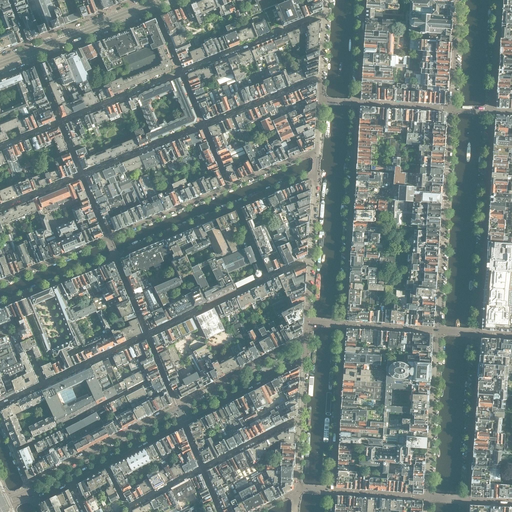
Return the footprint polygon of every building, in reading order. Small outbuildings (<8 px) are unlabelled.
[(52,3),(50,0),(26,0),(28,5),(29,7),(32,15),(33,14),(34,17),(33,18),(34,20),(35,20),(35,21),(30,23),(28,16),(21,19),(25,30),(29,29),(32,38),(41,34),(47,32),(55,29),(61,26),(54,11),(54,8),(52,3)] [(74,0),(79,12),(81,18),(82,18),(88,15),(82,0),(74,0)] [(92,14),(87,0),(82,0),(88,15),(92,14)] [(97,12),(93,0),(99,0),(103,10),(109,7),(106,0),(87,0),(92,14),(97,12)] [(216,7),(213,0),(202,0),(203,0),(201,1),(197,3),(196,3),(202,17),(218,11),(216,7)] [(224,15),(218,0),(213,0),(216,7),(219,6),(220,10),(220,12),(221,16),(224,15)] [(230,13),(225,0),(218,0),(224,15),(225,15),(221,17),(223,21),(224,24),(228,22),(226,17),(227,17),(226,15),(230,13)] [(235,11),(230,0),(225,0),(230,13),(234,12),(236,17),(238,16),(240,21),(242,20),(239,14),(238,10),(235,11)] [(297,5),(299,4),(297,0),(289,0),(278,5),(276,0),(263,0),(260,1),(258,2),(258,3),(262,12),(263,11),(264,11),(263,9),(271,5),(272,7),(275,6),(277,12),(280,18),(278,19),(276,19),(277,22),(279,21),(279,20),(280,20),(283,26),(286,25),(303,18),(297,5)] [(307,0),(308,0),(305,0),(306,1),(299,4),(301,8),(305,6),(309,5),(307,0)] [(322,5),(322,0),(321,0),(313,3),(312,4),(309,5),(311,9),(322,5)] [(374,8),(397,10),(397,0),(366,0),(366,16),(365,16),(364,18),(366,18),(373,19),(374,8)] [(452,13),(453,2),(424,0),(409,0),(409,13),(420,14),(422,14),(424,15),(424,14),(426,14),(427,15),(429,15),(429,13),(432,13),(446,14),(446,16),(451,16),(451,12),(452,13)] [(65,25),(57,1),(52,3),(54,8),(55,8),(56,9),(57,8),(58,9),(54,11),(61,26),(61,27),(65,25)] [(202,17),(196,3),(196,2),(191,4),(196,17),(199,24),(202,23),(200,19),(202,18),(202,17)] [(258,3),(256,4),(254,5),(257,14),(262,12),(258,3)] [(196,17),(191,4),(186,7),(190,18),(190,19),(196,17)] [(66,24),(81,18),(79,12),(70,15),(66,5),(60,8),(66,24)] [(256,14),(253,5),(248,7),(252,16),(256,14)] [(322,10),(322,5),(311,9),(313,14),(321,10),(322,10)] [(0,17),(1,17),(7,15),(13,13),(11,7),(2,10),(1,9),(0,9),(0,17)] [(32,15),(29,7),(18,11),(21,19),(28,16),(32,15)] [(190,18),(186,7),(179,9),(183,20),(182,20),(184,26),(184,25),(189,23),(187,19),(190,18)] [(252,16),(248,7),(246,8),(245,7),(242,8),(243,10),(245,9),(246,12),(239,14),(242,20),(252,16)] [(184,26),(182,20),(178,10),(172,12),(179,27),(176,28),(177,29),(179,35),(183,34),(186,32),(187,32),(186,30),(184,26)] [(179,27),(172,12),(167,14),(168,14),(167,14),(174,29),(176,28),(179,27)] [(451,28),(451,22),(452,22),(452,21),(451,21),(451,20),(451,18),(452,18),(452,16),(451,16),(446,16),(446,14),(432,13),(429,13),(429,15),(427,15),(426,14),(424,14),(424,15),(422,14),(420,14),(409,13),(408,21),(409,21),(408,33),(419,34),(419,32),(420,33),(420,32),(428,32),(428,33),(429,33),(429,34),(450,36),(450,34),(451,34),(451,33),(450,33),(450,30),(451,30),(451,28)] [(511,13),(502,13),(501,24),(511,24),(511,13)] [(174,29),(167,14),(163,16),(162,18),(169,35),(175,33),(176,36),(179,35),(177,29),(173,30),(173,29),(174,29)] [(14,33),(12,28),(9,20),(7,15),(1,17),(7,33),(13,46),(18,44),(14,33)] [(269,32),(262,15),(252,19),(254,23),(259,36),(269,32)] [(17,25),(15,18),(9,20),(12,28),(17,25)] [(373,19),(366,18),(365,18),(365,25),(392,27),(393,20),(373,19)] [(153,50),(164,45),(166,44),(155,19),(100,41),(81,48),(87,59),(90,58),(91,59),(92,58),(93,61),(96,59),(95,57),(97,57),(96,55),(99,54),(108,71),(117,67),(125,64),(127,70),(128,73),(127,73),(128,76),(158,63),(153,50)] [(320,31),(321,20),(304,26),(306,31),(308,36),(320,31)] [(241,43),(237,33),(234,28),(237,27),(235,22),(225,26),(227,30),(223,32),(223,33),(225,36),(225,37),(230,48),(241,43)] [(259,36),(254,23),(249,25),(250,28),(255,38),(259,36)] [(409,84),(409,79),(409,75),(413,75),(413,84),(424,84),(423,85),(424,85),(427,86),(432,86),(431,103),(447,104),(447,99),(448,99),(448,93),(447,93),(447,91),(448,87),(448,84),(448,81),(448,76),(449,70),(449,64),(449,59),(450,52),(450,43),(450,41),(451,36),(450,36),(429,34),(429,40),(412,39),(411,50),(423,51),(422,57),(417,57),(417,62),(418,62),(418,64),(419,64),(419,67),(418,67),(418,68),(426,69),(426,71),(423,71),(423,74),(425,74),(424,80),(424,83),(416,83),(416,79),(414,79),(415,74),(409,73),(409,68),(406,68),(406,56),(392,55),(393,32),(392,32),(392,27),(365,25),(365,30),(364,42),(364,47),(363,53),(368,53),(368,59),(363,59),(363,65),(362,70),(362,74),(362,76),(362,82),(372,82),(376,82),(382,83),(388,83),(392,83),(393,83),(393,78),(390,78),(390,72),(391,72),(391,67),(389,66),(389,62),(392,62),(392,63),(403,64),(403,65),(404,65),(404,73),(405,73),(405,84),(406,84),(409,84)] [(299,43),(299,34),(306,31),(304,26),(287,34),(290,43),(292,46),(299,43)] [(255,38),(250,28),(248,29),(247,27),(239,30),(240,32),(237,33),(241,43),(255,38)] [(511,28),(501,28),(500,38),(511,38),(511,28)] [(23,41),(22,37),(19,31),(14,33),(18,44),(23,41)] [(319,45),(320,31),(308,36),(307,50),(319,45)] [(13,46),(7,33),(3,34),(2,33),(0,33),(0,50),(12,46),(13,46)] [(179,35),(176,36),(171,38),(174,47),(186,42),(183,34),(179,35)] [(290,43),(287,34),(273,39),(277,49),(290,43)] [(230,48),(225,37),(225,36),(221,38),(217,39),(216,38),(212,40),(212,39),(218,53),(230,48)] [(218,53),(212,39),(208,41),(204,43),(204,44),(201,45),(202,48),(206,58),(218,53)] [(277,49),(273,39),(269,41),(273,53),(278,51),(277,49)] [(191,46),(189,43),(189,41),(186,42),(174,47),(176,52),(188,48),(190,48),(189,46),(191,46)] [(273,53),(269,41),(264,43),(269,55),(273,53)] [(282,62),(278,51),(273,53),(269,55),(264,43),(259,45),(264,56),(266,59),(269,68),(277,64),(282,62)] [(171,58),(166,44),(164,45),(153,50),(158,63),(159,65),(160,64),(161,64),(160,62),(162,61),(169,58),(171,58)] [(264,56),(259,45),(255,46),(255,47),(260,58),(262,57),(263,60),(266,59),(264,56)] [(304,56),(319,50),(319,46),(319,45),(307,50),(305,51),(306,53),(304,54),(304,56)] [(511,45),(500,45),(499,56),(511,56),(511,45)] [(265,70),(260,58),(255,47),(250,48),(255,58),(260,72),(265,70)] [(95,77),(87,59),(81,48),(77,50),(90,79),(93,78),(95,77)] [(187,54),(186,51),(189,50),(188,48),(176,52),(178,57),(187,54)] [(206,58),(202,48),(196,50),(195,48),(189,51),(190,53),(190,54),(192,57),(194,63),(206,58)] [(255,58),(250,48),(237,54),(240,63),(241,64),(255,58)] [(90,79),(77,50),(64,55),(79,91),(80,90),(79,87),(78,87),(78,85),(80,85),(82,91),(83,90),(84,89),(86,93),(92,91),(91,89),(93,88),(94,90),(97,89),(93,78),(90,79)] [(306,61),(319,56),(319,50),(304,56),(300,58),(297,59),(299,64),(306,61)] [(189,58),(188,55),(190,54),(190,53),(187,54),(178,57),(180,62),(189,58)] [(240,74),(237,65),(240,63),(237,54),(227,58),(236,79),(237,81),(241,79),(245,78),(246,77),(244,72),(240,74)] [(86,107),(81,97),(79,91),(64,55),(54,59),(57,66),(58,69),(60,73),(58,73),(53,75),(51,76),(52,80),(54,79),(54,81),(56,80),(57,84),(61,82),(69,101),(70,104),(71,103),(74,112),(86,107)] [(318,62),(319,56),(306,61),(307,63),(305,64),(306,67),(318,62)] [(511,56),(499,56),(499,67),(511,67),(511,56)] [(194,63),(192,57),(189,58),(180,62),(183,67),(194,63)] [(173,67),(172,66),(174,65),(172,60),(170,60),(169,58),(162,61),(160,62),(161,64),(160,64),(163,73),(165,73),(166,74),(171,72),(170,70),(172,70),(173,67)] [(236,79),(227,58),(214,64),(219,76),(216,77),(214,77),(218,86),(236,79)] [(58,69),(57,66),(54,59),(49,61),(54,71),(56,70),(58,73),(60,73),(58,69)] [(54,71),(49,61),(45,63),(50,74),(51,76),(53,75),(51,72),(54,71)] [(318,68),(318,62),(306,67),(308,72),(318,68)] [(50,74),(45,63),(40,65),(45,76),(50,74)] [(163,73),(160,64),(159,65),(147,70),(151,79),(154,78),(155,79),(161,76),(160,75),(163,74),(163,73)] [(219,76),(214,64),(210,65),(212,73),(215,71),(216,74),(215,74),(216,77),(219,76)] [(286,86),(281,73),(277,64),(269,68),(265,70),(260,72),(259,72),(267,94),(286,86)] [(212,73),(210,65),(200,69),(186,75),(188,80),(200,75),(201,77),(202,79),(213,74),(212,73)] [(39,79),(34,67),(29,69),(32,77),(31,78),(32,81),(39,79)] [(306,78),(304,73),(302,68),(301,69),(300,68),(287,73),(291,85),(306,78)] [(318,68),(308,72),(304,73),(306,78),(317,74),(318,68)] [(151,79),(147,70),(135,75),(139,84),(142,83),(142,84),(148,82),(148,80),(151,79)] [(43,90),(41,86),(33,89),(30,82),(28,79),(29,79),(26,71),(22,72),(25,79),(30,93),(34,92),(35,93),(43,90)] [(291,85),(287,73),(286,71),(281,73),(286,86),(291,85)] [(25,79),(22,72),(21,72),(21,73),(18,74),(15,75),(18,83),(17,84),(17,86),(25,83),(24,81),(22,81),(22,80),(25,79)] [(267,94),(259,72),(254,74),(258,84),(263,96),(267,94)] [(510,82),(510,77),(511,77),(511,74),(497,73),(497,76),(498,76),(498,82),(510,82)] [(18,83),(15,75),(14,75),(11,77),(7,78),(11,86),(17,84),(18,83)] [(135,85),(139,84),(135,75),(123,80),(122,78),(109,83),(114,94),(117,93),(118,94),(124,92),(123,90),(126,89),(130,88),(130,89),(136,87),(135,85)] [(199,80),(198,78),(201,77),(200,75),(188,80),(190,84),(199,80)] [(254,88),(250,76),(246,77),(245,78),(249,87),(254,100),(258,98),(254,88)] [(0,90),(11,86),(7,78),(6,78),(6,79),(5,79),(0,80),(0,90)] [(139,96),(138,97),(138,98),(137,98),(139,104),(141,108),(144,114),(144,115),(144,116),(144,117),(144,118),(145,118),(146,119),(146,120),(146,121),(146,122),(147,123),(147,124),(148,124),(149,126),(148,127),(149,128),(149,129),(150,129),(150,130),(151,130),(151,131),(150,132),(149,133),(150,133),(151,133),(152,138),(152,140),(150,140),(150,141),(151,141),(151,142),(159,138),(199,121),(180,78),(170,82),(169,82),(168,82),(167,82),(166,83),(166,84),(164,84),(163,84),(162,84),(161,85),(160,86),(159,87),(158,86),(157,86),(157,87),(156,87),(155,87),(155,88),(154,88),(153,89),(152,89),(151,89),(150,89),(149,90),(148,91),(147,91),(146,91),(145,91),(144,92),(143,93),(140,95),(139,95),(139,96)] [(41,86),(39,79),(32,81),(30,82),(33,89),(41,86)] [(249,102),(244,88),(241,79),(237,81),(236,81),(236,82),(244,103),(249,102)] [(69,101),(61,82),(57,84),(56,80),(54,81),(48,83),(57,106),(62,104),(69,101)] [(235,107),(230,93),(234,92),(240,105),(244,103),(236,82),(222,87),(230,109),(235,107)] [(381,100),(382,83),(376,82),(376,94),(371,94),(368,93),(368,99),(375,100),(381,100)] [(25,87),(26,87),(25,83),(17,86),(19,92),(26,89),(25,87)] [(202,88),(201,86),(204,85),(203,83),(191,88),(193,92),(202,88)] [(316,90),(317,83),(316,83),(306,87),(308,92),(308,93),(316,90)] [(263,96),(258,84),(256,84),(257,87),(254,88),(258,98),(263,96)] [(114,96),(109,85),(104,87),(109,98),(114,96)] [(109,98),(104,87),(99,89),(99,88),(97,89),(94,90),(95,91),(98,100),(100,99),(101,101),(109,98)] [(204,92),(203,90),(204,90),(206,90),(205,87),(202,88),(193,92),(195,96),(204,92)] [(230,109),(222,87),(217,89),(223,105),(225,111),(230,109)] [(249,87),(244,88),(249,102),(253,100),(254,100),(249,87)] [(28,95),(27,93),(28,92),(27,89),(26,89),(19,92),(22,97),(26,95),(28,95)] [(47,100),(44,94),(43,90),(35,93),(27,96),(29,102),(30,104),(30,106),(35,104),(35,105),(47,100)] [(299,109),(316,102),(316,96),(308,99),(305,100),(300,90),(296,91),(301,102),(299,102),(297,104),(299,109)] [(316,95),(316,90),(308,93),(308,92),(306,93),(308,99),(316,96),(316,95)] [(98,100),(95,91),(92,92),(92,91),(86,93),(83,94),(84,96),(81,97),(86,107),(99,102),(98,100)] [(221,113),(216,103),(212,91),(207,93),(208,95),(209,97),(209,99),(210,101),(211,104),(212,105),(216,115),(220,113),(221,113)] [(301,102),(296,91),(292,93),(296,101),(296,102),(299,101),(299,102),(301,102)] [(240,105),(234,92),(230,93),(235,107),(240,105)] [(296,103),(295,101),(296,101),(292,93),(287,95),(293,111),(299,109),(297,104),(296,103)] [(28,105),(27,103),(29,102),(27,96),(26,95),(22,97),(24,103),(17,105),(19,110),(20,110),(27,107),(31,106),(30,106),(30,104),(28,105)] [(293,111),(287,95),(282,97),(284,103),(285,106),(288,105),(289,108),(291,112),(293,111)] [(136,107),(132,97),(128,99),(131,110),(136,108),(136,107)] [(290,121),(288,117),(289,116),(290,118),(315,108),(316,102),(299,109),(293,111),(291,112),(288,113),(289,114),(273,121),(272,119),(279,116),(279,114),(276,107),(284,103),(282,97),(271,101),(276,112),(277,114),(275,115),(273,116),(261,122),(263,126),(261,127),(262,130),(264,129),(266,133),(274,129),(274,130),(280,142),(286,140),(287,142),(290,141),(289,138),(292,137),(292,139),(294,138),(297,137),(299,136),(298,134),(297,131),(292,133),(290,127),(292,126),(291,123),(289,124),(288,122),(290,121)] [(131,110),(128,99),(127,99),(119,103),(123,112),(123,113),(131,110)] [(41,108),(49,104),(47,100),(35,105),(37,109),(41,108)] [(74,112),(71,103),(70,104),(69,101),(62,104),(67,115),(74,112)] [(276,112),(271,101),(268,103),(273,115),(273,116),(275,115),(274,112),(276,112)] [(225,111),(223,105),(221,106),(221,105),(220,105),(219,103),(218,104),(217,102),(216,103),(221,113),(225,111)] [(123,112),(119,103),(115,105),(118,114),(123,112)] [(273,115),(268,103),(264,104),(268,114),(269,117),(273,115)] [(67,115),(62,104),(57,106),(62,117),(67,115)] [(216,115),(212,105),(210,106),(210,104),(206,106),(211,118),(215,115),(216,115)] [(268,114),(264,104),(257,107),(261,117),(268,114)] [(19,110),(17,105),(8,109),(10,114),(19,110)] [(121,119),(118,114),(115,105),(106,108),(110,120),(111,122),(121,119)] [(211,118),(206,106),(200,108),(203,115),(205,119),(205,120),(206,120),(211,118)] [(32,114),(31,111),(29,111),(27,107),(20,110),(23,118),(27,116),(27,118),(29,118),(29,117),(28,115),(32,114)] [(261,117),(257,107),(252,109),(257,123),(259,122),(260,122),(259,121),(262,120),(261,117)] [(110,120),(106,108),(105,109),(98,111),(92,114),(97,125),(110,120)] [(298,118),(305,116),(306,118),(315,114),(315,108),(290,118),(293,124),(293,123),(300,121),(298,118)] [(8,109),(1,112),(0,112),(0,115),(0,116),(0,115),(0,118),(10,114),(8,109)] [(257,123),(252,109),(246,112),(250,122),(252,125),(253,125),(257,123)] [(45,118),(43,119),(41,120),(39,115),(38,114),(37,110),(33,112),(35,116),(39,127),(56,120),(53,114),(45,118)] [(45,118),(53,114),(51,110),(39,115),(41,120),(43,119),(42,117),(42,116),(44,115),(45,118)] [(419,134),(420,111),(414,111),(409,110),(408,127),(402,127),(402,133),(419,134)] [(250,122),(246,112),(240,114),(246,128),(250,126),(248,123),(250,122)] [(97,127),(97,125),(92,114),(88,115),(93,129),(96,137),(101,136),(99,130),(97,127)] [(250,138),(246,128),(240,114),(234,117),(239,129),(245,143),(248,142),(252,140),(250,137),(250,138)] [(295,129),(315,121),(315,114),(306,118),(300,121),(293,123),(295,129)] [(93,129),(88,115),(84,117),(89,129),(89,130),(93,129)] [(37,127),(33,117),(33,116),(29,117),(29,118),(33,129),(37,127)] [(89,129),(84,117),(80,119),(84,131),(89,129)] [(239,129),(234,117),(229,119),(234,129),(234,131),(239,129)] [(28,131),(23,120),(23,119),(19,121),(18,118),(8,121),(12,130),(18,127),(21,134),(28,131)] [(33,129),(29,118),(27,118),(23,120),(28,131),(33,129)] [(84,131),(80,119),(76,120),(79,128),(81,135),(82,135),(85,142),(88,141),(85,133),(84,131)] [(234,129),(229,119),(224,121),(229,135),(233,133),(231,130),(234,129)] [(79,128),(76,120),(65,125),(68,132),(75,129),(75,130),(79,128)] [(0,142),(8,139),(5,132),(12,130),(8,121),(0,124),(0,127),(2,132),(0,132),(0,142)] [(229,135),(224,121),(219,123),(222,132),(223,134),(225,133),(226,136),(229,135)] [(298,134),(314,127),(315,121),(295,129),(297,131),(298,134)] [(222,132),(219,123),(218,123),(208,128),(212,138),(220,135),(219,133),(222,132)] [(371,136),(372,133),(377,133),(377,135),(382,135),(382,131),(382,128),(384,128),(384,126),(379,125),(374,125),(359,124),(359,130),(359,135),(358,141),(376,142),(376,136),(371,136)] [(507,133),(507,128),(505,127),(504,127),(503,127),(503,124),(495,124),(494,132),(506,133),(507,133)] [(50,136),(60,131),(59,127),(48,132),(50,136)] [(314,134),(314,127),(298,134),(299,136),(301,140),(303,138),(314,134)] [(142,138),(141,136),(144,134),(142,128),(134,131),(136,137),(136,138),(140,146),(148,143),(147,139),(146,137),(142,138)] [(205,138),(202,130),(197,132),(200,140),(205,138)] [(287,158),(280,142),(274,130),(265,135),(268,142),(269,142),(272,148),(276,146),(282,160),(287,158)] [(51,140),(52,140),(62,136),(60,131),(50,136),(51,140)] [(272,150),(271,148),(272,148),(269,142),(268,142),(265,135),(263,131),(259,133),(263,141),(264,141),(267,146),(266,146),(269,152),(266,153),(272,165),(278,162),(274,151),(273,151),(272,149),(272,150)] [(51,140),(50,136),(48,132),(44,133),(48,144),(50,148),(54,146),(51,140)] [(200,140),(197,132),(189,135),(192,144),(200,141),(200,140)] [(48,144),(44,133),(40,135),(43,144),(45,143),(45,144),(46,145),(48,144)] [(423,134),(419,134),(402,133),(401,138),(428,140),(433,140),(444,141),(445,135),(423,134)] [(223,134),(220,135),(212,138),(217,149),(225,146),(227,144),(223,134)] [(192,144),(189,135),(182,138),(185,147),(192,144)] [(57,146),(65,142),(62,136),(52,140),(57,151),(58,150),(57,146)] [(82,143),(81,139),(79,136),(78,137),(71,140),(74,147),(82,143)] [(306,150),(304,146),(302,142),(301,140),(299,136),(297,137),(298,140),(296,141),(301,152),(306,150)] [(511,137),(494,136),(493,136),(493,139),(494,139),(493,145),(511,146),(511,137)] [(40,148),(36,137),(30,139),(35,150),(40,148)] [(266,153),(259,137),(254,139),(266,167),(272,165),(266,153)] [(123,153),(140,146),(136,138),(119,144),(123,153)] [(186,149),(185,147),(182,138),(175,141),(181,156),(180,156),(182,160),(186,159),(189,165),(193,163),(193,165),(198,163),(196,159),(192,160),(190,157),(190,158),(188,153),(186,149)] [(313,142),(314,140),(314,138),(305,141),(302,142),(304,146),(313,142)] [(428,143),(428,140),(401,138),(401,141),(401,144),(444,146),(444,141),(433,140),(433,143),(428,143)] [(266,167),(254,139),(252,140),(248,142),(261,169),(266,167)] [(32,149),(29,140),(23,142),(26,150),(26,152),(32,149)] [(181,156),(175,141),(170,143),(176,159),(180,169),(189,165),(186,159),(182,160),(180,156),(181,156)] [(401,150),(401,144),(401,141),(396,141),(395,148),(390,148),(390,150),(395,150),(395,152),(401,153),(401,150)] [(26,150),(23,142),(18,144),(21,152),(26,150)] [(68,150),(65,142),(57,146),(58,150),(60,153),(68,150)] [(261,169),(248,142),(245,143),(246,144),(247,144),(247,145),(244,147),(255,172),(261,169)] [(312,148),(313,146),(313,145),(314,145),(314,142),(313,142),(304,146),(306,150),(306,151),(310,150),(310,149),(312,148)] [(176,159),(170,143),(165,145),(168,152),(170,152),(171,155),(169,155),(171,160),(172,161),(176,159)] [(21,154),(21,152),(18,144),(12,147),(16,157),(21,154)] [(106,160),(123,153),(119,144),(102,151),(106,160)] [(444,152),(444,146),(401,144),(401,150),(413,150),(413,146),(417,146),(417,147),(419,148),(419,151),(444,152)] [(169,155),(168,152),(165,145),(160,147),(166,162),(171,160),(169,155)] [(511,146),(493,145),(493,149),(492,149),(492,151),(493,151),(493,155),(507,156),(507,152),(510,153),(510,156),(511,156),(511,146)] [(219,154),(230,150),(229,147),(226,149),(225,146),(217,149),(219,154)] [(282,160),(276,146),(272,148),(271,148),(272,150),(272,149),(273,151),(274,151),(278,162),(282,160)] [(17,162),(16,159),(17,159),(16,157),(12,147),(8,148),(17,172),(20,171),(21,171),(18,161),(17,162)] [(89,156),(86,151),(85,147),(76,151),(79,160),(85,158),(89,156)] [(167,163),(166,162),(160,147),(155,149),(161,162),(162,165),(167,163)] [(300,153),(297,147),(293,149),(293,147),(290,148),(290,150),(287,151),(289,157),(290,157),(293,155),(293,156),(296,155),(296,154),(299,153),(300,153)] [(17,172),(8,148),(3,150),(7,161),(12,174),(15,173),(17,172)] [(213,156),(209,149),(202,151),(201,152),(201,154),(199,155),(197,151),(200,150),(199,149),(199,148),(194,150),(198,161),(201,160),(200,158),(203,157),(204,160),(213,156)] [(161,162),(155,149),(150,151),(156,164),(161,162)] [(231,149),(230,150),(219,154),(223,164),(232,160),(235,159),(231,149)] [(89,167),(106,160),(102,151),(89,157),(90,158),(86,160),(89,167)] [(156,164),(150,151),(145,153),(150,166),(156,164)] [(72,158),(70,155),(69,153),(62,156),(64,161),(71,158),(72,158)] [(150,166),(145,153),(140,155),(144,165),(145,168),(150,166)] [(144,165),(140,155),(122,162),(126,172),(128,171),(129,172),(142,167),(141,166),(144,165)] [(492,167),(506,168),(510,169),(511,168),(511,156),(510,156),(507,156),(493,155),(492,167)] [(215,162),(213,157),(213,156),(204,160),(206,165),(215,162)] [(254,172),(247,158),(246,157),(245,156),(241,158),(248,175),(254,172)] [(392,173),(377,172),(364,171),(364,169),(368,170),(369,165),(370,165),(370,163),(376,164),(376,158),(357,157),(356,169),(356,171),(356,175),(392,177),(392,173)] [(66,177),(60,163),(59,158),(54,160),(58,170),(61,179),(66,177)] [(74,163),(71,158),(64,161),(66,166),(74,163)] [(89,167),(86,160),(85,158),(79,160),(83,169),(89,167)] [(248,175),(241,158),(236,160),(239,166),(244,176),(248,175)] [(77,172),(74,163),(66,166),(64,161),(60,163),(66,177),(77,172)] [(126,172),(122,162),(117,165),(123,179),(126,178),(124,173),(126,172)] [(210,191),(205,179),(204,177),(198,179),(197,176),(203,174),(198,163),(193,165),(193,163),(189,165),(196,180),(203,194),(208,192),(208,193),(210,192),(210,191)] [(237,171),(235,168),(234,164),(225,168),(226,171),(228,175),(234,173),(237,171)] [(123,179),(117,165),(112,167),(116,176),(119,175),(121,180),(123,179)] [(244,176),(239,166),(235,168),(237,171),(240,178),(244,176)] [(412,186),(413,173),(405,172),(400,172),(400,166),(393,166),(392,166),(392,171),(394,172),(393,184),(398,185),(399,185),(412,186)] [(116,176),(112,167),(107,169),(113,183),(116,182),(114,177),(116,176)] [(113,183),(107,169),(102,171),(103,171),(106,180),(109,179),(111,184),(113,183)] [(188,184),(180,169),(176,170),(181,181),(172,184),(174,190),(177,189),(179,188),(183,186),(189,200),(194,197),(189,187),(187,188),(185,185),(188,184)] [(48,184),(45,174),(43,170),(38,172),(39,173),(36,174),(37,176),(32,178),(36,189),(48,184)] [(61,179),(58,170),(49,173),(53,182),(61,179)] [(225,185),(218,170),(214,171),(216,177),(220,187),(225,185)] [(106,180),(103,171),(97,173),(102,184),(107,182),(106,180)] [(53,182),(49,173),(49,172),(45,174),(48,184),(53,182)] [(17,177),(16,175),(15,173),(12,174),(11,175),(15,184),(19,196),(23,194),(19,184),(17,177)] [(102,184),(97,173),(93,175),(96,183),(96,184),(98,183),(101,189),(103,189),(102,188),(103,187),(102,184)] [(237,179),(234,173),(228,175),(231,182),(234,181),(237,179)] [(442,182),(442,179),(442,175),(414,173),(413,173),(412,186),(413,186),(416,186),(422,187),(427,187),(430,187),(441,188),(441,186),(432,186),(429,185),(424,185),(425,181),(442,182)] [(159,195),(153,180),(150,181),(148,174),(141,177),(156,213),(165,210),(159,195)] [(180,203),(174,190),(172,184),(168,174),(162,176),(168,192),(174,206),(180,203)] [(96,183),(93,175),(86,177),(90,185),(96,183)] [(28,192),(24,183),(22,184),(19,176),(17,177),(19,184),(23,194),(28,192)] [(220,187),(216,177),(212,179),(211,176),(205,179),(210,191),(220,187)] [(33,190),(29,181),(28,177),(25,178),(27,182),(24,183),(28,192),(33,190)] [(156,213),(141,177),(130,181),(132,187),(135,193),(135,192),(140,205),(146,218),(156,213)] [(132,187),(130,181),(129,178),(126,179),(118,182),(118,181),(116,182),(113,183),(111,184),(103,187),(102,188),(103,189),(104,193),(105,195),(107,199),(121,194),(121,191),(126,189),(132,187)] [(85,190),(81,181),(79,180),(72,183),(76,193),(78,193),(84,190),(85,190)] [(203,194),(196,180),(192,182),(194,186),(198,196),(203,194)] [(391,189),(392,184),(392,183),(391,183),(356,181),(355,186),(391,189)] [(58,204),(72,199),(73,200),(78,198),(76,193),(72,183),(67,185),(64,187),(42,196),(39,197),(33,199),(38,211),(40,217),(44,216),(42,211),(40,212),(39,210),(43,209),(43,208),(46,207),(47,209),(50,208),(51,211),(59,207),(58,204)] [(98,189),(96,184),(96,183),(90,185),(92,191),(98,189)] [(198,196),(194,186),(192,187),(190,183),(188,184),(189,187),(194,197),(198,196)] [(19,196),(15,184),(12,185),(12,184),(1,189),(1,190),(0,190),(0,194),(3,202),(19,196)] [(506,190),(506,186),(507,186),(508,185),(507,185),(491,184),(491,190),(489,189),(489,192),(490,192),(510,194),(511,193),(511,185),(510,191),(506,190)] [(440,203),(441,192),(421,191),(422,187),(416,186),(416,191),(413,191),(413,186),(412,186),(399,185),(398,196),(391,196),(391,200),(392,200),(397,201),(408,201),(412,202),(413,194),(422,195),(421,202),(440,203)] [(189,200),(183,186),(179,188),(180,191),(184,201),(189,200)] [(391,189),(355,186),(355,192),(381,194),(388,194),(387,194),(391,195),(391,189)] [(126,189),(134,207),(140,205),(135,192),(135,193),(132,187),(126,189)] [(293,197),(289,188),(285,190),(288,199),(293,197)] [(105,195),(104,193),(102,194),(101,189),(99,190),(98,189),(92,191),(95,199),(105,195)] [(121,191),(121,194),(127,210),(134,207),(126,189),(121,191)] [(180,191),(178,192),(177,189),(174,190),(180,203),(184,201),(180,191)] [(288,199),(285,190),(280,191),(284,200),(288,199)] [(287,206),(310,196),(310,190),(309,190),(304,192),(303,193),(299,194),(297,195),(293,197),(288,199),(284,200),(287,206)] [(287,206),(284,200),(280,191),(275,194),(291,230),(297,228),(294,221),(292,217),(289,211),(287,206)] [(174,206),(168,192),(166,193),(167,196),(165,197),(169,208),(174,206)] [(510,199),(510,194),(490,192),(490,201),(509,202),(511,202),(511,198),(511,199),(510,199)] [(133,223),(127,210),(121,194),(107,199),(108,201),(110,206),(111,210),(118,207),(121,214),(126,226),(133,223)] [(169,208),(165,197),(163,198),(162,194),(159,195),(165,210),(169,208)] [(308,232),(308,223),(297,228),(291,230),(275,194),(265,198),(270,207),(274,216),(270,217),(274,224),(275,228),(283,224),(287,232),(286,232),(289,242),(308,234),(308,233),(308,232)] [(108,201),(107,199),(105,195),(95,199),(98,205),(108,201)] [(289,211),(309,203),(309,202),(310,201),(309,201),(310,199),(310,198),(310,197),(310,196),(287,206),(289,211)] [(270,207),(265,198),(262,199),(258,201),(262,211),(266,209),(270,207)] [(33,212),(38,211),(33,199),(0,212),(0,220),(2,225),(5,223),(6,225),(9,223),(8,222),(18,219),(18,220),(21,218),(21,217),(30,214),(31,215),(34,213),(33,212)] [(110,206),(108,201),(98,205),(100,210),(110,206)] [(262,211),(258,201),(256,202),(255,201),(254,202),(254,203),(258,212),(262,211)] [(423,212),(423,208),(408,207),(408,201),(397,201),(397,212),(440,215),(441,215),(441,213),(440,213),(440,209),(427,208),(427,212),(423,212)] [(511,202),(509,202),(490,201),(489,210),(503,210),(511,210),(511,202)] [(91,207),(89,202),(81,206),(83,211),(91,207)] [(260,215),(258,212),(254,203),(250,204),(255,217),(258,216),(260,215)] [(292,217),(309,209),(310,209),(310,207),(309,207),(309,203),(289,211),(292,217)] [(255,217),(250,204),(246,206),(249,215),(250,215),(252,219),(255,217)] [(146,218),(140,205),(134,207),(139,220),(146,218)] [(84,216),(83,213),(82,211),(83,211),(81,206),(72,210),(78,223),(86,220),(84,216)] [(107,211),(110,210),(109,207),(110,206),(100,210),(102,215),(108,212),(107,211)] [(249,215),(246,206),(241,208),(245,217),(249,215)] [(139,220),(134,207),(127,210),(133,223),(139,220)] [(300,219),(309,215),(309,210),(309,209),(292,217),(294,221),(297,220),(297,218),(299,217),(300,219)] [(110,218),(109,215),(112,213),(111,210),(110,210),(107,211),(108,212),(102,215),(104,220),(110,218)] [(502,219),(502,214),(506,214),(506,219),(507,219),(511,219),(511,210),(503,210),(489,210),(489,218),(502,219)] [(238,251),(229,230),(230,229),(228,224),(234,222),(233,221),(238,218),(235,211),(216,219),(218,225),(205,231),(211,243),(212,246),(211,247),(213,250),(210,251),(213,257),(214,256),(223,275),(228,273),(256,261),(250,246),(238,251)] [(93,212),(86,215),(84,216),(86,220),(87,220),(95,216),(93,212)] [(439,220),(440,216),(440,215),(397,212),(396,217),(396,223),(411,224),(411,219),(425,219),(426,219),(439,220)] [(126,226),(121,214),(115,216),(121,228),(126,226)] [(51,231),(46,217),(46,215),(44,216),(40,217),(42,222),(44,227),(40,229),(43,235),(51,231)] [(308,223),(309,215),(300,219),(297,220),(294,221),(297,228),(308,223)] [(99,225),(97,221),(95,216),(87,220),(88,224),(89,224),(90,228),(92,233),(100,229),(99,225)] [(121,228),(115,216),(110,218),(112,223),(115,231),(121,228)] [(272,242),(270,237),(261,217),(259,218),(259,216),(252,219),(247,221),(256,243),(256,244),(262,258),(262,259),(269,256),(270,261),(275,259),(280,257),(272,242)] [(511,219),(507,219),(507,224),(504,223),(504,219),(502,219),(489,218),(488,228),(503,229),(503,227),(507,227),(506,229),(511,229),(511,219)] [(218,225),(216,219),(202,225),(205,231),(218,225)] [(61,241),(62,242),(60,242),(64,252),(86,243),(81,233),(79,233),(74,220),(56,228),(59,237),(66,234),(67,238),(61,241)] [(92,233),(90,228),(88,229),(87,228),(88,227),(86,223),(85,224),(84,223),(83,224),(91,241),(95,239),(92,233)] [(115,231),(112,223),(106,225),(109,233),(115,231)] [(91,241),(83,224),(82,224),(83,225),(81,226),(83,230),(83,229),(84,231),(81,232),(81,233),(86,243),(91,241)] [(211,243),(205,231),(202,225),(202,224),(192,228),(183,232),(189,244),(180,247),(184,256),(186,255),(211,243)] [(292,248),(289,242),(286,232),(287,232),(283,224),(275,228),(278,234),(275,234),(274,235),(272,236),(278,250),(281,257),(281,258),(284,264),(285,265),(297,259),(295,253),(307,248),(307,241),(292,248)] [(46,243),(43,235),(40,229),(35,231),(47,259),(52,257),(46,243)] [(103,236),(100,229),(92,233),(95,239),(103,236)] [(35,231),(31,233),(34,240),(36,245),(38,249),(39,252),(43,261),(47,259),(35,231)] [(184,256),(180,247),(189,244),(183,232),(165,240),(168,246),(170,245),(171,248),(173,247),(174,250),(173,251),(174,253),(172,254),(175,259),(173,260),(173,261),(172,261),(179,276),(180,278),(183,276),(182,274),(191,270),(193,269),(191,266),(186,255),(184,256)] [(379,243),(379,234),(352,232),(352,241),(363,242),(363,238),(368,238),(368,242),(379,243)] [(307,241),(307,239),(308,237),(307,237),(308,235),(308,234),(289,242),(292,248),(307,241)] [(170,249),(171,248),(170,245),(168,246),(165,240),(157,243),(164,257),(168,255),(168,254),(171,252),(170,249)] [(24,268),(16,248),(13,241),(9,243),(20,270),(24,268)] [(38,263),(31,247),(29,242),(26,243),(25,241),(23,242),(24,244),(16,248),(24,268),(24,269),(25,268),(27,267),(27,268),(30,266),(32,265),(33,265),(32,265),(38,263)] [(56,255),(51,244),(50,241),(46,243),(52,257),(56,255)] [(511,242),(488,241),(487,258),(486,270),(484,287),(484,295),(482,295),(482,297),(483,297),(483,304),(482,312),(481,312),(481,315),(482,315),(481,329),(482,329),(509,331),(511,331),(511,313),(511,314),(511,305),(511,300),(511,299),(511,242)] [(60,254),(56,244),(56,242),(51,244),(56,255),(60,254)] [(17,272),(20,270),(9,243),(6,244),(8,250),(10,254),(17,272)] [(164,257),(157,243),(129,255),(135,267),(141,270),(142,269),(148,267),(148,268),(160,263),(162,262),(161,261),(165,260),(164,257)] [(8,250),(6,244),(5,244),(0,246),(3,252),(8,250)] [(43,261),(39,252),(36,253),(35,250),(38,249),(36,245),(31,247),(38,263),(42,261),(43,261)] [(12,274),(7,263),(3,252),(0,246),(0,259),(7,276),(12,274)] [(307,254),(307,248),(295,253),(297,259),(307,254)] [(437,260),(422,259),(422,261),(420,261),(420,259),(416,259),(417,253),(414,253),(411,253),(411,255),(410,255),(409,255),(409,261),(409,262),(411,262),(411,264),(437,266),(437,260)] [(17,272),(10,254),(8,255),(11,262),(7,263),(12,274),(16,272),(17,272)] [(137,272),(135,267),(129,255),(120,259),(124,268),(128,265),(129,268),(132,266),(133,267),(134,269),(131,271),(132,274),(137,272)] [(193,275),(194,275),(198,283),(200,283),(208,301),(234,288),(235,288),(233,284),(228,273),(223,275),(214,256),(213,257),(195,265),(195,264),(191,266),(193,269),(191,270),(193,275)] [(272,265),(270,261),(269,256),(262,259),(268,272),(274,270),(272,265)] [(394,257),(391,257),(378,257),(378,258),(372,257),(372,258),(370,258),(370,257),(351,256),(350,266),(362,267),(362,266),(368,266),(368,267),(376,268),(393,269),(394,263),(395,263),(396,258),(394,257)] [(279,267),(275,259),(270,261),(272,265),(274,270),(279,267)] [(117,270),(114,262),(113,262),(107,264),(111,273),(117,270)] [(114,279),(111,273),(107,264),(102,267),(109,282),(114,279)] [(305,272),(306,264),(293,269),(291,270),(294,276),(305,272)] [(109,282),(102,267),(97,268),(104,283),(105,283),(109,282)] [(375,284),(376,268),(368,267),(367,273),(350,272),(349,283),(375,284)] [(103,295),(96,281),(97,280),(101,289),(105,288),(104,285),(105,285),(104,283),(97,268),(88,272),(94,286),(99,296),(103,295)] [(137,275),(139,274),(140,274),(141,275),(144,274),(142,269),(141,270),(137,272),(132,274),(127,276),(129,280),(137,277),(137,275)] [(121,279),(119,273),(117,270),(111,273),(114,279),(115,282),(121,279)] [(294,276),(291,270),(284,274),(286,280),(294,276)] [(436,282),(436,275),(436,271),(410,270),(409,270),(408,280),(417,280),(421,281),(436,282)] [(94,286),(88,272),(84,274),(93,293),(95,293),(92,287),(94,286)] [(305,283),(305,272),(294,276),(286,280),(290,290),(305,283)] [(93,293),(84,274),(80,276),(89,296),(90,298),(94,296),(93,293)] [(131,285),(146,279),(144,274),(141,275),(137,277),(129,280),(131,285)] [(252,280),(257,278),(255,274),(233,284),(235,288),(252,280)] [(290,290),(286,280),(284,274),(279,276),(286,294),(287,297),(292,295),(290,290)] [(89,296),(80,276),(76,277),(80,287),(83,286),(84,289),(82,289),(84,294),(86,293),(88,296),(89,296)] [(169,303),(163,290),(182,281),(180,278),(179,276),(152,287),(152,288),(162,308),(164,307),(165,309),(167,308),(171,306),(169,303)] [(80,287),(76,277),(72,279),(77,291),(80,296),(84,294),(82,289),(79,290),(78,288),(80,287)] [(282,287),(277,277),(271,280),(277,296),(278,297),(280,297),(279,294),(282,293),(280,288),(282,287)] [(88,358),(84,350),(70,357),(67,351),(81,344),(80,343),(77,337),(73,330),(69,322),(74,320),(75,320),(70,308),(66,300),(72,298),(71,297),(77,295),(76,294),(75,294),(74,292),(77,291),(72,279),(26,298),(32,313),(41,334),(39,334),(49,356),(52,354),(54,357),(60,354),(64,365),(63,365),(64,369),(88,358)] [(121,294),(119,291),(118,287),(115,282),(114,279),(109,282),(105,283),(113,298),(121,294)] [(123,285),(121,279),(115,282),(118,287),(123,285)] [(141,286),(140,284),(141,284),(144,283),(145,283),(145,285),(148,284),(146,279),(131,285),(133,290),(141,287),(141,286)] [(392,288),(393,279),(386,279),(384,296),(386,296),(396,297),(396,290),(399,291),(399,290),(399,289),(392,288)] [(277,296),(271,280),(267,282),(273,297),(277,296)] [(435,288),(436,282),(421,281),(421,285),(417,285),(417,280),(408,280),(406,280),(406,290),(413,290),(413,291),(416,291),(416,287),(435,288)] [(273,297),(267,282),(263,284),(268,296),(269,298),(273,297)] [(362,289),(362,286),(368,286),(367,290),(383,291),(383,282),(378,282),(378,284),(375,284),(349,283),(349,288),(362,289)] [(113,298),(105,283),(104,283),(105,285),(104,285),(105,288),(101,289),(107,301),(113,298)] [(208,301),(200,283),(198,283),(199,285),(190,289),(191,291),(187,293),(194,307),(200,305),(202,303),(208,301)] [(304,290),(305,283),(290,290),(292,295),(304,290)] [(268,296),(263,284),(255,287),(260,299),(268,296)] [(143,291),(141,287),(133,290),(135,295),(142,292),(143,291)] [(260,299),(255,287),(250,290),(255,301),(260,299)] [(435,297),(435,291),(435,289),(435,288),(416,287),(416,291),(415,296),(435,297)] [(162,308),(152,288),(143,292),(143,293),(154,317),(153,317),(154,319),(156,325),(168,320),(164,310),(163,311),(162,308)] [(129,298),(127,294),(126,293),(126,292),(125,289),(119,291),(121,294),(121,295),(122,296),(118,298),(119,301),(120,302),(129,298)] [(376,302),(376,296),(377,291),(349,289),(348,304),(359,304),(365,305),(368,305),(372,305),(373,304),(376,305),(376,302)] [(255,301),(250,290),(246,292),(240,295),(236,297),(237,298),(236,298),(237,299),(239,303),(238,303),(239,304),(241,307),(240,308),(248,305),(256,302),(255,301)] [(276,316),(303,301),(304,301),(304,290),(292,295),(287,297),(286,294),(281,296),(281,297),(270,302),(271,303),(270,303),(271,304),(272,307),(273,310),(275,313),(276,316)] [(434,305),(435,298),(435,297),(415,296),(416,291),(413,291),(399,290),(399,291),(396,290),(396,297),(400,298),(399,303),(434,305)] [(194,307),(190,300),(187,301),(184,294),(171,301),(171,302),(169,303),(171,306),(167,308),(168,310),(172,318),(176,316),(194,307)] [(107,307),(104,300),(105,299),(103,295),(99,296),(91,299),(93,302),(97,310),(97,311),(101,310),(107,307)] [(144,302),(143,300),(143,299),(144,298),(143,296),(136,299),(139,307),(147,304),(146,302),(144,302)] [(239,308),(235,297),(234,297),(234,298),(231,299),(236,313),(239,312),(239,311),(238,311),(237,309),(239,308)] [(32,313),(26,298),(19,301),(25,316),(32,313)] [(119,302),(118,301),(119,301),(118,298),(107,302),(109,306),(119,302)] [(134,312),(132,306),(131,303),(129,298),(120,302),(119,301),(118,301),(119,302),(109,306),(111,311),(112,314),(115,313),(118,319),(134,312)] [(236,313),(231,299),(226,302),(231,313),(235,325),(240,323),(236,314),(240,313),(239,312),(236,313)] [(32,335),(25,316),(19,301),(14,303),(21,320),(18,321),(19,323),(20,322),(22,327),(18,329),(19,331),(11,335),(15,344),(19,343),(20,342),(30,338),(30,337),(28,338),(28,336),(32,335)] [(302,317),(303,301),(276,316),(277,316),(278,318),(280,322),(283,321),(285,325),(287,324),(287,325),(302,317)] [(75,320),(97,310),(93,302),(88,304),(83,307),(79,309),(77,305),(76,306),(73,307),(70,308),(75,320)] [(231,313),(226,302),(220,304),(223,312),(219,314),(221,318),(225,316),(225,315),(231,313)] [(21,320),(14,303),(8,306),(12,315),(13,317),(16,316),(18,321),(21,320)] [(148,311),(147,309),(147,308),(148,308),(147,304),(139,307),(141,312),(143,316),(150,313),(149,310),(148,311)] [(12,315),(8,306),(3,308),(9,321),(11,320),(9,316),(12,315)] [(172,318),(168,310),(167,308),(165,309),(164,307),(162,308),(163,311),(164,310),(168,320),(172,318)] [(9,321),(3,308),(0,309),(0,314),(3,323),(9,321)] [(224,329),(219,320),(218,318),(214,309),(214,308),(211,310),(210,310),(199,316),(196,317),(197,318),(201,326),(202,328),(202,329),(206,338),(209,337),(209,336),(221,330),(221,331),(224,329)] [(403,324),(404,313),(399,313),(399,309),(396,308),(395,323),(403,324)] [(111,329),(110,328),(101,310),(97,311),(96,311),(106,331),(108,330),(111,329)] [(367,321),(368,312),(360,311),(360,321),(367,321)] [(121,322),(136,317),(134,312),(118,319),(115,313),(112,314),(110,315),(113,320),(114,319),(117,324),(121,322)] [(433,326),(433,320),(422,320),(422,319),(419,318),(419,315),(413,315),(413,319),(417,320),(421,320),(422,321),(422,325),(433,326)] [(302,322),(302,317),(287,325),(288,327),(291,325),(292,328),(302,322)] [(142,331),(140,327),(140,326),(138,322),(137,318),(128,321),(130,326),(119,330),(122,335),(123,334),(126,340),(137,335),(142,333),(142,331)] [(171,328),(176,338),(177,338),(178,340),(197,331),(197,329),(193,320),(192,318),(171,328)] [(78,328),(74,320),(69,322),(73,330),(78,328)] [(280,334),(278,331),(273,321),(269,323),(273,332),(280,345),(284,343),(280,334)] [(290,329),(288,327),(287,325),(287,324),(285,325),(283,321),(280,322),(281,324),(282,326),(284,325),(286,329),(284,330),(290,340),(294,337),(292,333),(290,329)] [(302,328),(302,323),(302,322),(292,328),(290,329),(292,333),(302,328)] [(249,336),(248,334),(246,331),(244,333),(240,323),(235,325),(231,326),(240,343),(244,341),(248,349),(254,359),(258,356),(259,356),(249,336)] [(275,348),(266,331),(262,323),(257,326),(270,350),(271,349),(271,350),(271,349),(273,348),(274,348),(275,348)] [(290,340),(284,330),(282,326),(281,324),(279,325),(281,329),(279,331),(285,342),(290,340)] [(122,335),(119,330),(118,331),(116,326),(115,326),(110,328),(111,329),(112,331),(114,335),(118,344),(126,340),(123,334),(122,335)] [(270,350),(257,326),(252,328),(252,329),(253,332),(257,338),(265,353),(266,352),(268,351),(269,351),(269,350),(270,350)] [(14,332),(12,327),(0,332),(2,337),(6,336),(14,332)] [(177,340),(171,328),(164,331),(169,341),(170,343),(174,342),(177,340)] [(301,334),(301,332),(302,328),(292,333),(294,337),(301,334)] [(371,346),(371,344),(372,330),(362,329),(361,338),(360,342),(366,343),(366,347),(377,348),(377,346),(371,346)] [(280,345),(273,332),(270,334),(268,330),(266,331),(275,348),(280,345)] [(169,341),(164,331),(161,332),(167,346),(169,345),(168,342),(169,341)] [(396,347),(397,332),(389,331),(388,341),(389,341),(389,348),(396,349),(396,347)] [(167,346),(161,332),(158,334),(162,343),(162,344),(164,344),(165,347),(166,347),(167,346)] [(432,343),(432,334),(426,334),(412,333),(412,344),(431,346),(431,345),(433,346),(433,343),(432,343)] [(162,343),(158,334),(153,336),(152,337),(152,338),(155,346),(162,343)] [(265,353),(257,338),(255,339),(252,334),(249,336),(259,356),(265,353)] [(112,347),(108,338),(105,339),(103,335),(101,335),(104,339),(102,340),(101,341),(101,342),(97,343),(96,343),(97,345),(100,352),(106,349),(106,350),(112,347)] [(118,344),(114,335),(112,336),(111,335),(109,336),(110,337),(108,338),(112,347),(118,344)] [(0,344),(8,342),(6,336),(2,337),(1,337),(0,337),(0,344)] [(511,357),(511,340),(501,339),(495,339),(495,338),(481,337),(480,349),(479,354),(478,354),(478,357),(479,357),(479,363),(478,376),(490,377),(491,377),(511,378),(511,357)] [(34,347),(33,345),(34,344),(33,343),(35,342),(34,340),(31,341),(30,338),(20,342),(21,345),(20,346),(19,343),(15,344),(19,355),(21,354),(20,353),(25,351),(32,348),(34,347)] [(150,349),(146,340),(146,339),(141,342),(145,351),(150,349)] [(0,351),(10,347),(8,342),(0,344),(0,351)] [(41,355),(35,342),(33,343),(34,344),(33,345),(34,347),(32,348),(36,357),(41,355)] [(145,351),(141,342),(136,344),(141,354),(145,352),(145,351)] [(182,381),(177,370),(184,366),(174,342),(170,343),(171,344),(169,345),(167,346),(166,347),(167,350),(165,351),(158,353),(167,376),(169,381),(173,390),(177,399),(182,397),(177,384),(181,382),(182,381)] [(254,359),(248,349),(246,350),(245,347),(246,347),(243,342),(240,344),(249,361),(254,359)] [(249,361),(240,344),(240,343),(235,345),(232,346),(230,347),(232,351),(235,356),(239,354),(244,364),(245,363),(246,363),(248,362),(248,361),(249,361)] [(142,357),(141,354),(136,344),(132,346),(136,356),(139,355),(140,358),(138,359),(139,362),(140,362),(143,360),(142,357)] [(200,355),(201,355),(206,352),(209,351),(206,344),(193,351),(194,353),(188,356),(192,362),(204,385),(209,383),(203,371),(206,370),(207,369),(200,355)] [(100,352),(97,345),(94,347),(94,346),(93,346),(93,347),(91,348),(94,355),(100,352)] [(379,354),(379,348),(377,348),(366,347),(356,346),(345,345),(345,346),(345,351),(365,353),(379,354)] [(136,356),(132,346),(128,348),(135,364),(138,363),(139,362),(138,359),(135,361),(134,357),(136,356)] [(0,357),(13,352),(10,347),(0,351),(0,357)] [(139,367),(138,363),(135,364),(128,348),(123,351),(128,363),(132,371),(139,367)] [(224,374),(216,359),(211,349),(209,351),(206,352),(207,354),(210,360),(219,377),(224,374)] [(128,363),(123,351),(118,353),(123,365),(128,363)] [(240,366),(235,356),(232,351),(216,359),(224,374),(225,374),(231,371),(231,370),(233,369),(233,370),(240,366)] [(391,360),(391,354),(379,354),(365,353),(345,351),(344,351),(344,362),(378,365),(380,365),(387,365),(388,360),(391,360)] [(0,363),(6,361),(6,359),(14,356),(13,352),(0,357),(0,363)] [(123,365),(118,353),(112,356),(118,368),(123,365)] [(244,364),(239,354),(235,356),(240,366),(244,364)] [(45,364),(41,355),(36,357),(41,366),(45,364)] [(0,369),(17,362),(14,356),(6,359),(6,361),(0,363),(0,369)] [(120,372),(118,368),(112,356),(108,358),(123,391),(127,389),(123,380),(120,372)] [(149,363),(154,360),(152,356),(148,358),(143,360),(140,362),(141,364),(143,363),(144,365),(149,363)] [(33,370),(31,365),(28,358),(22,361),(23,364),(25,363),(27,369),(26,370),(27,373),(33,370)] [(123,391),(108,358),(102,361),(117,393),(117,394),(123,391)] [(19,372),(25,369),(23,364),(22,361),(22,360),(17,362),(0,369),(0,377),(9,374),(10,376),(14,374),(19,372)] [(64,369),(63,365),(61,360),(56,362),(56,363),(60,372),(64,369)] [(150,367),(156,364),(154,360),(149,363),(144,365),(143,363),(141,364),(140,362),(139,362),(138,363),(139,367),(141,371),(144,369),(144,370),(147,368),(150,367)] [(219,377),(210,360),(205,363),(209,371),(214,380),(219,377)] [(429,381),(430,371),(430,363),(403,361),(391,360),(388,360),(387,365),(380,365),(380,370),(378,370),(344,368),(343,374),(343,379),(386,382),(392,382),(392,383),(411,384),(412,380),(429,381)] [(117,393),(102,361),(91,366),(106,399),(111,397),(110,396),(112,396),(117,393)] [(51,371),(50,370),(51,370),(50,368),(49,368),(49,367),(52,366),(50,362),(45,364),(41,366),(41,367),(46,378),(55,374),(54,370),(51,371)] [(204,385),(192,362),(190,363),(195,372),(191,375),(190,372),(187,374),(188,376),(182,379),(184,383),(182,384),(181,382),(177,384),(182,397),(196,389),(197,389),(203,386),(204,385)] [(146,374),(157,369),(156,364),(150,367),(147,368),(144,370),(144,369),(141,371),(145,380),(147,379),(146,374)] [(106,399),(91,366),(66,378),(41,389),(41,390),(46,399),(58,425),(70,419),(70,418),(72,417),(73,417),(74,417),(94,406),(93,405),(93,406),(92,403),(94,402),(95,405),(97,404),(98,404),(106,399)] [(286,378),(299,372),(299,367),(284,374),(286,378)] [(147,379),(159,373),(157,369),(146,374),(147,379)] [(39,382),(36,375),(33,370),(27,373),(24,374),(26,378),(29,377),(29,378),(28,378),(29,380),(30,380),(27,382),(29,386),(39,382)] [(214,380),(209,371),(207,372),(206,370),(203,371),(209,383),(214,380)] [(145,380),(141,371),(135,374),(139,383),(144,380),(145,380)] [(14,388),(11,380),(10,376),(9,374),(0,377),(0,400),(16,392),(14,388)] [(22,390),(17,378),(18,377),(16,374),(15,375),(16,376),(14,377),(15,379),(11,380),(14,388),(16,392),(22,390)] [(25,383),(24,379),(26,378),(24,374),(23,375),(22,374),(20,375),(21,376),(18,377),(17,378),(22,390),(29,386),(27,382),(25,383)] [(139,383),(135,374),(129,377),(133,386),(139,383)] [(133,386),(129,377),(123,380),(127,389),(133,386)] [(152,392),(156,391),(157,391),(158,392),(166,388),(164,385),(154,389),(149,392),(148,388),(149,387),(151,386),(162,380),(161,377),(152,381),(148,383),(148,382),(144,384),(142,385),(143,386),(149,397),(153,394),(152,392)] [(280,393),(298,384),(299,377),(298,377),(291,380),(288,381),(289,384),(283,388),(282,385),(281,385),(277,387),(278,390),(280,393)] [(281,385),(277,378),(271,381),(276,391),(278,390),(277,387),(281,385)] [(506,391),(506,379),(493,378),(493,381),(490,381),(478,381),(477,380),(477,382),(478,382),(477,389),(492,390),(497,390),(506,391)] [(385,400),(386,382),(343,379),(343,385),(342,391),(371,393),(371,398),(371,399),(373,399),(385,400)] [(154,389),(164,385),(162,380),(151,386),(151,388),(154,387),(154,389)] [(276,408),(297,397),(298,397),(298,391),(298,390),(298,384),(280,393),(278,394),(276,391),(271,381),(259,387),(254,390),(263,407),(264,406),(275,426),(283,421),(281,417),(279,413),(276,408)] [(390,406),(391,389),(411,390),(411,389),(411,384),(392,383),(392,382),(386,382),(385,400),(384,411),(410,413),(410,409),(410,408),(410,407),(390,406)] [(146,394),(147,394),(143,386),(126,395),(139,420),(147,415),(141,404),(140,402),(138,402),(137,400),(146,396),(146,394)] [(168,404),(164,395),(168,393),(166,388),(158,392),(157,392),(160,397),(164,406),(168,404)] [(508,399),(508,391),(506,391),(497,390),(497,395),(492,395),(492,390),(477,389),(477,397),(504,399),(508,399)] [(30,407),(46,399),(41,390),(39,391),(36,392),(26,397),(17,401),(21,411),(30,407)] [(263,407),(254,390),(248,393),(253,402),(254,403),(250,406),(253,412),(256,410),(263,407)] [(164,406),(160,397),(158,399),(155,393),(153,394),(155,398),(160,409),(164,406)] [(172,401),(170,399),(168,393),(164,395),(168,404),(171,403),(172,402),(172,401)] [(253,402),(248,393),(244,395),(243,396),(249,406),(250,406),(249,404),(253,402)] [(427,410),(428,401),(428,399),(428,398),(428,395),(411,393),(411,397),(410,401),(411,401),(411,408),(410,408),(410,409),(413,409),(417,409),(427,410)] [(130,406),(124,395),(120,397),(125,407),(126,408),(130,406)] [(252,412),(249,406),(243,396),(238,398),(244,408),(247,415),(252,412)] [(125,407),(120,397),(116,400),(120,408),(121,409),(125,407)] [(156,411),(149,398),(149,397),(145,399),(146,401),(152,413),(156,411)] [(160,409),(155,398),(153,400),(151,397),(149,398),(156,411),(160,409)] [(279,413),(297,403),(297,397),(276,408),(279,413)] [(373,408),(373,399),(371,399),(371,398),(357,397),(356,400),(356,403),(341,402),(341,408),(366,409),(367,407),(373,408)] [(504,408),(504,399),(477,397),(476,406),(503,408),(504,408)] [(244,408),(238,398),(234,400),(238,408),(240,407),(241,409),(244,408)] [(120,408),(116,400),(111,402),(116,410),(120,408)] [(21,411),(17,401),(8,405),(13,415),(15,414),(21,411)] [(152,413),(146,401),(141,404),(147,415),(152,413)] [(240,414),(233,401),(229,403),(234,414),(236,413),(238,415),(240,414)] [(116,410),(111,402),(108,404),(107,404),(112,412),(116,410)] [(234,414),(229,403),(224,406),(230,416),(229,417),(230,419),(233,418),(232,417),(233,416),(233,415),(234,414)] [(281,417),(287,414),(297,409),(297,403),(279,413),(281,417)] [(112,412),(107,404),(104,406),(103,406),(103,407),(107,415),(112,412)] [(8,405),(1,409),(1,411),(4,419),(13,415),(8,405)] [(130,406),(126,408),(125,409),(132,422),(132,421),(134,422),(137,420),(130,406)] [(230,416),(224,406),(221,407),(227,418),(229,417),(230,416)] [(264,406),(263,407),(256,410),(266,430),(271,428),(275,426),(264,406)] [(107,415),(103,407),(103,408),(96,411),(100,419),(107,415)] [(227,418),(221,407),(219,409),(223,418),(228,427),(229,426),(231,425),(229,421),(227,418)] [(383,428),(384,417),(384,415),(375,414),(375,410),(366,409),(341,408),(340,419),(366,421),(370,421),(370,427),(377,427),(383,428)] [(132,422),(125,409),(120,411),(126,424),(127,425),(127,426),(131,424),(131,422),(132,422)] [(223,418),(219,409),(215,411),(221,423),(223,422),(222,419),(223,418)] [(296,415),(297,409),(287,414),(289,418),(296,415)] [(252,412),(247,415),(243,417),(246,421),(248,420),(253,418),(261,433),(266,430),(256,410),(253,412),(252,412)] [(104,426),(101,421),(100,419),(96,411),(96,412),(90,415),(84,418),(83,418),(83,419),(78,422),(77,422),(72,425),(71,425),(68,426),(68,427),(66,427),(66,428),(60,431),(60,430),(60,431),(64,439),(65,441),(71,438),(72,440),(73,442),(79,439),(86,436),(91,445),(97,442),(92,432),(98,429),(104,426)] [(126,424),(120,411),(115,414),(122,428),(126,426),(125,425),(126,424)] [(234,436),(232,430),(231,430),(229,426),(228,427),(224,429),(221,423),(215,411),(212,413),(218,425),(220,429),(218,430),(222,438),(223,437),(229,449),(239,445),(234,436)] [(427,414),(410,413),(384,411),(384,415),(384,417),(399,418),(402,418),(427,419),(427,414)] [(218,425),(212,413),(208,414),(214,426),(218,425)] [(19,423),(17,419),(15,414),(13,415),(4,419),(8,428),(19,423)] [(122,428),(115,414),(110,416),(113,420),(118,430),(122,428)] [(214,426),(208,414),(205,416),(211,428),(214,426)] [(57,425),(53,416),(42,420),(47,430),(49,429),(52,428),(57,425)] [(118,430),(113,420),(110,416),(107,418),(109,423),(114,432),(118,430)] [(212,430),(211,428),(205,416),(200,419),(205,429),(208,427),(210,432),(212,430)] [(500,431),(501,419),(503,419),(503,418),(502,417),(491,417),(491,420),(488,420),(488,417),(476,416),(475,421),(493,423),(493,427),(493,431),(492,431),(492,433),(504,433),(504,432),(502,432),(502,431),(500,431)] [(251,438),(246,428),(248,426),(246,421),(243,417),(238,421),(241,428),(248,440),(251,438)] [(426,425),(401,423),(398,423),(399,418),(384,417),(383,428),(383,433),(383,434),(398,435),(406,436),(406,431),(426,432),(426,425)] [(261,433),(253,418),(248,420),(250,425),(256,435),(261,433)] [(114,432),(109,423),(108,424),(105,419),(101,421),(104,426),(109,435),(114,432)] [(205,429),(200,419),(189,425),(188,426),(194,438),(202,434),(201,432),(206,429),(205,429)] [(47,430),(42,420),(29,427),(33,435),(33,436),(39,434),(41,433),(44,431),(44,432),(47,430)] [(23,433),(19,423),(8,428),(10,432),(11,434),(10,434),(12,438),(23,433)] [(250,425),(248,426),(246,428),(251,438),(256,435),(250,425)] [(109,435),(104,426),(98,429),(103,439),(109,435)] [(189,445),(187,439),(183,429),(181,428),(177,431),(173,433),(179,446),(181,450),(189,445)] [(243,442),(237,430),(236,430),(235,428),(231,430),(232,430),(234,436),(239,445),(243,442)] [(248,440),(241,428),(237,430),(243,442),(248,440)] [(103,439),(98,429),(92,432),(97,442),(103,439)] [(295,443),(295,432),(286,432),(286,429),(276,435),(279,440),(279,442),(281,442),(295,443)] [(503,444),(503,443),(507,443),(507,449),(511,449),(511,434),(504,433),(492,433),(492,431),(475,430),(474,438),(494,439),(494,444),(493,450),(502,450),(502,449),(503,444)] [(64,439),(60,431),(54,434),(58,442),(64,439)] [(29,441),(34,439),(33,436),(33,435),(25,438),(23,433),(12,438),(16,447),(27,442),(29,441)] [(179,446),(173,433),(169,435),(173,444),(175,443),(177,447),(179,446)] [(58,442),(54,434),(49,436),(53,444),(58,442)] [(206,444),(202,434),(194,438),(199,451),(204,449),(203,445),(206,444)] [(425,448),(426,437),(406,436),(406,439),(401,439),(401,438),(398,437),(398,435),(383,434),(382,439),(382,444),(397,445),(398,440),(403,441),(405,441),(405,442),(406,442),(405,446),(412,447),(425,448)] [(177,452),(173,444),(169,435),(164,438),(169,448),(170,449),(172,448),(173,450),(171,451),(172,454),(175,453),(176,455),(180,453),(179,452),(179,451),(177,452)] [(219,455),(213,443),(209,435),(207,436),(204,437),(209,447),(211,452),(214,458),(219,455)] [(265,448),(279,440),(276,435),(262,442),(265,448)] [(53,444),(49,436),(43,439),(47,447),(53,444)] [(91,445),(86,436),(79,439),(84,448),(91,445)] [(365,438),(363,437),(339,436),(339,442),(349,442),(350,440),(352,440),(352,443),(362,443),(368,444),(382,445),(382,444),(382,439),(365,438)] [(223,437),(222,438),(218,440),(225,452),(229,449),(223,437)] [(169,448),(164,438),(159,440),(166,453),(167,455),(168,457),(170,456),(167,449),(169,448)] [(47,447),(43,439),(34,444),(38,452),(42,450),(42,451),(44,450),(44,449),(47,447)] [(84,448),(79,439),(73,442),(78,451),(84,448)] [(78,451),(73,442),(72,440),(66,443),(67,444),(72,455),(78,451)] [(166,453),(159,440),(155,442),(160,451),(162,455),(166,453)] [(225,452),(218,440),(213,443),(219,455),(225,452)] [(267,452),(265,448),(262,442),(250,448),(255,459),(267,452)] [(72,455),(67,444),(61,447),(66,458),(72,455)] [(159,462),(164,459),(163,457),(162,455),(160,451),(159,452),(157,453),(156,451),(152,444),(149,446),(157,459),(158,462),(159,462)] [(408,454),(411,455),(412,447),(405,446),(403,446),(403,445),(397,445),(382,444),(382,445),(382,448),(397,449),(397,457),(375,455),(375,461),(373,461),(374,446),(364,446),(364,455),(367,455),(367,461),(383,462),(383,464),(386,464),(386,465),(389,465),(389,463),(400,463),(402,463),(402,461),(407,461),(408,454)] [(183,454),(187,452),(191,450),(189,445),(181,450),(182,451),(179,452),(180,453),(182,458),(184,457),(183,454)] [(34,458),(29,446),(17,451),(23,463),(34,458)] [(157,459),(149,446),(146,448),(152,460),(153,461),(157,459)] [(66,458),(61,447),(55,450),(61,461),(66,458)] [(211,452),(209,447),(204,449),(199,451),(201,457),(211,452)] [(152,460),(146,448),(142,450),(148,462),(152,460)] [(256,461),(255,459),(250,448),(245,451),(251,462),(252,464),(256,461)] [(55,464),(50,453),(48,450),(46,451),(47,454),(49,456),(49,457),(48,458),(52,466),(55,464)] [(61,461),(55,450),(50,453),(55,464),(61,461)] [(148,462),(142,450),(138,452),(144,464),(148,462)] [(508,464),(509,457),(501,456),(501,455),(502,455),(503,450),(502,450),(493,450),(493,454),(473,453),(473,462),(486,463),(489,463),(493,464),(499,464),(502,464),(508,464)] [(251,462),(245,451),(241,453),(247,464),(251,462)] [(144,464),(138,452),(134,454),(140,466),(144,464)] [(214,458),(211,452),(201,457),(203,462),(205,462),(214,458)] [(184,462),(182,458),(180,453),(176,455),(180,464),(184,462)] [(256,470),(252,464),(251,462),(247,464),(241,453),(234,456),(244,476),(248,474),(256,470)] [(140,466),(134,454),(130,456),(136,468),(140,466)] [(424,460),(425,458),(425,455),(415,455),(415,457),(411,457),(412,455),(411,455),(408,454),(407,461),(407,464),(411,464),(412,461),(415,462),(415,464),(424,465),(424,464),(424,460)] [(52,466),(48,458),(46,455),(42,457),(43,459),(48,468),(52,466)] [(136,468),(130,456),(126,458),(132,470),(136,468)] [(264,504),(250,479),(248,474),(244,476),(234,456),(229,459),(240,479),(236,481),(233,482),(248,511),(264,504)] [(39,461),(38,458),(37,457),(34,458),(35,462),(36,463),(40,472),(44,470),(39,461)] [(31,463),(34,462),(35,462),(34,458),(23,463),(25,470),(29,468),(28,465),(31,463)] [(132,470),(126,458),(122,460),(127,471),(128,472),(131,471),(131,473),(133,472),(132,470)] [(192,464),(196,462),(195,458),(189,461),(185,463),(187,466),(190,465),(192,464)] [(48,468),(43,459),(39,461),(44,470),(48,468)] [(175,478),(170,469),(165,459),(164,459),(159,462),(162,468),(169,480),(169,481),(175,478)] [(240,479),(229,459),(225,461),(236,481),(240,479)] [(127,471),(122,460),(118,462),(123,472),(124,475),(126,474),(125,472),(127,471)] [(383,464),(383,462),(367,461),(358,460),(358,465),(382,467),(382,473),(388,473),(389,465),(386,465),(386,464),(383,464)] [(247,511),(248,511),(233,482),(236,481),(225,461),(217,465),(223,475),(224,477),(224,478),(226,481),(228,485),(224,487),(226,491),(227,492),(230,490),(235,499),(241,511),(247,511)] [(123,472),(118,462),(114,464),(118,472),(119,472),(121,471),(122,473),(123,472)] [(189,470),(187,466),(185,463),(184,462),(180,464),(185,472),(189,470)] [(197,466),(198,465),(196,462),(192,464),(192,466),(190,467),(190,465),(187,466),(189,470),(197,466)] [(37,473),(33,466),(31,463),(28,465),(29,468),(33,475),(37,473)] [(184,473),(180,466),(179,464),(176,466),(175,463),(172,465),(173,467),(170,469),(175,478),(184,473)] [(424,471),(424,469),(424,465),(415,464),(413,464),(413,467),(411,467),(411,464),(407,464),(402,463),(400,463),(400,469),(395,469),(395,474),(400,474),(401,474),(400,475),(403,475),(407,475),(407,472),(412,472),(412,475),(423,476),(424,471)] [(118,472),(114,464),(109,467),(114,474),(118,472)] [(500,481),(500,472),(502,472),(503,468),(499,468),(499,469),(498,469),(498,465),(499,465),(499,464),(493,464),(492,469),(472,467),(472,470),(472,474),(471,478),(489,479),(489,484),(494,484),(494,481),(500,481)] [(223,475),(217,465),(212,468),(215,472),(216,472),(218,475),(219,474),(220,476),(221,476),(223,475)] [(279,496),(275,488),(274,486),(272,482),(265,470),(263,466),(258,469),(256,470),(248,474),(250,479),(255,477),(260,486),(266,483),(274,498),(274,499),(279,496)] [(169,480),(162,468),(157,471),(164,483),(169,481),(169,480)] [(218,475),(216,472),(215,472),(212,468),(207,470),(210,479),(216,476),(218,475)] [(164,483),(157,471),(157,470),(148,474),(150,478),(155,488),(156,488),(164,484),(164,483)] [(291,489),(292,489),(292,483),(292,478),(293,471),(265,470),(272,482),(278,482),(278,484),(279,483),(279,484),(281,484),(282,488),(280,488),(283,494),(289,490),(289,491),(291,490),(291,489)] [(108,485),(105,479),(101,471),(91,476),(98,490),(108,485)] [(125,479),(123,476),(124,475),(123,472),(122,473),(120,474),(119,472),(118,472),(114,474),(118,483),(125,479)] [(391,490),(391,480),(391,478),(392,478),(392,477),(392,474),(388,473),(382,473),(381,473),(381,479),(380,490),(386,490),(391,490)] [(206,487),(203,478),(201,475),(200,474),(197,476),(202,489),(206,487)] [(399,491),(399,481),(397,481),(397,478),(399,478),(400,474),(395,474),(392,474),(392,477),(394,478),(394,481),(391,480),(391,490),(399,491)] [(98,490),(91,476),(86,479),(91,490),(92,492),(92,493),(98,490)] [(202,489),(197,476),(193,478),(197,486),(199,491),(202,489)] [(223,482),(222,480),(224,478),(224,477),(220,478),(212,483),(214,487),(222,483),(223,482)] [(269,501),(260,486),(255,477),(250,479),(264,504),(269,501)] [(120,487),(128,482),(126,478),(125,479),(118,483),(120,487)] [(155,488),(150,478),(147,480),(147,479),(142,481),(143,482),(139,484),(144,494),(155,488)] [(91,490),(86,479),(81,482),(87,496),(90,494),(91,496),(93,495),(92,493),(92,492),(90,493),(89,491),(91,490)] [(196,498),(193,494),(196,492),(194,487),(190,479),(172,489),(182,509),(189,506),(190,505),(189,502),(191,501),(192,504),(193,503),(197,501),(196,498)] [(216,491),(224,487),(228,485),(226,481),(224,481),(225,483),(223,484),(222,483),(214,487),(216,491)] [(87,496),(81,482),(76,484),(81,496),(84,494),(85,497),(87,496)] [(131,488),(128,482),(120,487),(123,492),(131,488)] [(283,494),(280,488),(278,484),(278,482),(272,482),(274,486),(277,485),(278,486),(275,488),(279,496),(283,494)] [(274,498),(266,483),(260,486),(269,501),(274,498)] [(144,494),(139,484),(134,487),(131,488),(123,492),(128,503),(139,497),(144,494)] [(508,498),(508,485),(498,484),(497,497),(508,498)] [(116,491),(113,485),(109,486),(106,488),(105,492),(106,493),(107,493),(108,496),(116,492),(116,491)] [(193,494),(196,498),(208,491),(206,487),(202,489),(199,491),(196,492),(193,494)] [(217,495),(224,492),(226,491),(224,487),(216,491),(217,495)] [(75,504),(68,489),(62,492),(69,507),(75,504)] [(182,509),(172,489),(167,492),(172,501),(175,508),(177,511),(182,509)] [(208,491),(196,498),(197,501),(201,499),(210,495),(208,491)] [(69,507),(62,492),(56,495),(63,509),(64,509),(69,507)] [(119,498),(118,495),(116,492),(108,496),(111,502),(119,498)] [(172,501),(167,492),(162,494),(169,506),(171,505),(169,502),(172,501)] [(86,505),(97,499),(94,494),(93,495),(91,496),(83,500),(86,505)] [(169,506),(162,494),(156,498),(162,510),(163,509),(163,511),(172,511),(171,510),(169,506)] [(79,511),(76,511),(65,511),(64,509),(63,509),(56,495),(45,500),(49,508),(50,511),(79,511)] [(212,500),(211,499),(210,495),(201,499),(203,502),(201,502),(203,505),(212,500)] [(230,504),(226,496),(219,499),(222,508),(230,504)] [(366,511),(367,497),(362,497),(356,496),(354,511),(366,511)] [(152,507),(153,507),(154,508),(157,507),(159,511),(162,510),(156,498),(145,503),(144,503),(143,504),(142,504),(141,504),(141,505),(140,506),(133,509),(133,510),(132,510),(132,511),(133,511),(143,511),(146,511),(152,508),(152,507)] [(88,509),(99,503),(97,499),(86,505),(88,509)] [(241,511),(235,499),(230,501),(231,503),(233,507),(234,508),(235,511),(241,511)] [(49,508),(45,500),(40,503),(40,504),(40,505),(42,511),(49,508)] [(209,511),(215,509),(214,505),(212,500),(203,505),(206,511),(209,511)] [(206,511),(203,505),(196,508),(193,503),(192,504),(191,501),(189,502),(190,505),(189,506),(190,508),(192,511),(206,511)] [(89,511),(92,511),(100,508),(101,508),(99,503),(88,509),(89,511)] [(224,511),(231,508),(233,507),(231,503),(230,504),(222,508),(224,511)]
